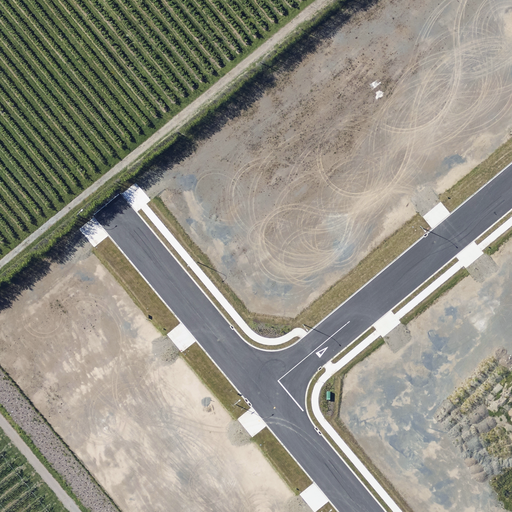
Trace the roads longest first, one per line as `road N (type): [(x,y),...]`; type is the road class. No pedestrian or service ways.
road 1 (residential): [(265,390),(511,186)]
road 2 (residential): [(265,390),(109,204)]
road 3 (residential): [(364,511),(265,390)]
